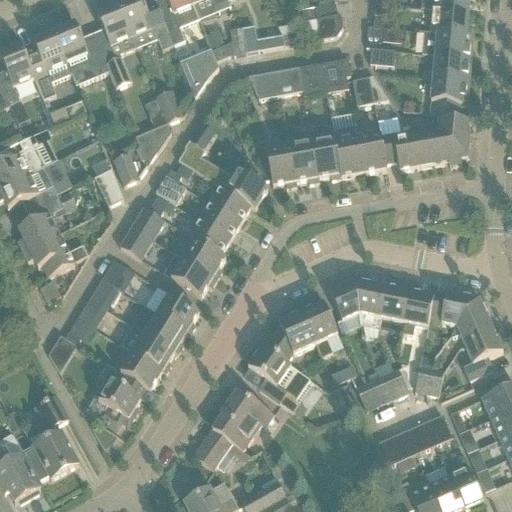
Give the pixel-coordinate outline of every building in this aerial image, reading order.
[(156,15),(159,23),(160,22),(173,52),(185,47),(179,33),(199,25),(188,0),(164,0),(168,10),(156,15)] [(188,0),(199,25),(230,12),(227,5),(224,0),(188,0)] [(375,0),(375,11),(385,11),(386,1),(397,2),(397,0),(375,0)] [(432,15),(468,18),(469,0),(433,0),(433,4),(421,3),(420,13),(432,15)] [(126,1),(115,5),(135,53),(156,44),(162,57),(173,52),(160,22),(159,23),(150,26),(139,2),(128,7),(126,1)] [(107,15),(96,20),(111,56),(101,60),(100,60),(105,71),(115,95),(131,88),(119,59),(135,53),(115,5),(105,10),(107,15)] [(301,15),(304,27),(316,25),(340,21),(340,20),(336,20),(335,9),(314,12),(301,15)] [(375,11),(373,32),(383,33),(385,11),(375,11)] [(432,15),(430,38),(466,41),(468,18),(432,15)] [(316,25),(304,27),(307,48),(320,46),(316,25)] [(61,28),(51,32),(70,79),(81,78),(82,80),(84,83),(88,84),(91,84),(94,83),(95,82),(97,80),(98,78),(98,74),(105,71),(100,60),(101,60),(96,47),(85,52),(83,47),(75,29),(64,34),(61,28)] [(278,33),(282,41),(284,52),(297,50),(293,30),(278,33)] [(254,31),(240,33),(242,38),(246,59),(284,52),(282,41),(256,46),(254,31)] [(40,66),(29,70),(34,83),(43,106),(55,101),(50,89),(71,80),(70,79),(51,32),(40,36),(43,42),(32,47),(40,66)] [(367,32),(366,42),(382,44),(383,33),(373,32),(367,32)] [(218,34),(204,40),(211,55),(216,67),(228,61),(234,61),(246,59),(242,38),(240,33),(229,35),(231,47),(224,50),(218,34)] [(430,38),(423,38),(422,58),(435,60),(435,61),(470,64),(472,41),(466,41),(430,38)] [(0,80),(0,94),(9,113),(19,107),(12,92),(34,83),(29,70),(19,46),(8,50),(10,56),(0,60),(0,62),(6,77),(0,80)] [(371,54),(369,70),(393,72),(395,56),(371,54)] [(216,67),(211,55),(179,68),(195,105),(209,84),(219,73),(216,67)] [(435,61),(433,84),(468,87),(470,64),(435,61)] [(347,65),(320,70),(325,99),(348,95),(346,83),(350,82),(347,65)] [(325,99),(320,70),(298,74),(302,98),(303,103),(325,99)] [(302,98),(298,74),(275,78),(280,102),(302,98)] [(280,102),(275,78),(249,83),(258,106),(280,102)] [(389,105),(374,82),(369,83),(373,102),(374,108),(389,105)] [(369,83),(352,86),(355,106),(356,112),(374,108),(373,102),(369,83)] [(432,107),(431,119),(459,122),(460,110),(466,110),(468,87),(433,84),(431,107),(432,107)] [(0,117),(9,113),(0,94),(0,117)] [(156,103),(167,129),(167,130),(182,124),(171,97),(156,103)] [(437,138),(414,142),(420,173),(449,168),(449,172),(461,170),(460,166),(467,165),(470,128),(438,126),(437,138)] [(135,143),(147,173),(171,138),(167,130),(167,129),(135,143)] [(309,134),(309,135),(318,184),(330,182),(331,186),(341,184),(332,136),(333,136),(332,131),(327,132),(327,130),(323,130),(320,129),(317,130),(314,131),(310,133),(309,134)] [(292,131),(285,132),(288,154),(289,153),(295,188),(296,188),(308,186),(308,190),(319,188),(318,184),(309,135),(294,138),(292,131)] [(354,132),(333,136),(332,136),(341,184),(363,180),(357,145),(356,145),(354,132)] [(378,134),(380,141),(386,170),(397,168),(399,177),(420,173),(414,142),(394,145),(393,140),(391,132),(378,134)] [(0,195),(42,174),(41,171),(43,170),(35,153),(51,144),(46,135),(28,144),(17,149),(23,160),(18,162),(0,170),(0,195)] [(380,141),(357,145),(363,180),(387,175),(386,170),(380,141)] [(178,167),(182,169),(193,176),(221,194),(250,212),(250,213),(255,216),(268,195),(238,177),(233,184),(201,164),(205,157),(189,147),(184,154),(185,155),(178,167)] [(289,153),(288,154),(266,158),(272,192),(285,190),(286,194),(297,192),(296,188),(295,188),(289,153)] [(113,167),(116,174),(124,192),(139,186),(128,161),(113,167)] [(98,174),(101,179),(111,173),(107,165),(101,167),(98,174)] [(170,175),(165,182),(179,191),(183,183),(187,185),(193,176),(182,169),(176,179),(170,175)] [(42,174),(0,195),(0,207),(3,206),(7,215),(25,206),(38,200),(42,198),(47,208),(58,203),(56,199),(60,196),(57,190),(52,188),(45,173),(43,175),(42,174)] [(111,176),(96,183),(109,213),(123,205),(111,176)] [(155,198),(158,200),(176,211),(182,201),(175,197),(179,191),(165,182),(155,198)] [(221,194),(210,210),(240,229),(250,213),(250,212),(221,194)] [(158,200),(148,217),(159,223),(163,216),(170,220),(176,211),(158,200)] [(58,203),(47,208),(52,219),(56,217),(57,221),(71,215),(64,201),(58,203)] [(210,210),(200,226),(230,245),(240,229),(210,210)] [(144,214),(132,233),(152,246),(164,227),(158,223),(159,223),(148,217),(144,214)] [(17,248),(22,258),(58,240),(48,221),(36,227),(18,236),(23,245),(17,248)] [(190,243),(195,246),(220,261),(230,245),(200,226),(190,243)] [(152,246),(132,233),(120,253),(140,266),(152,246)] [(58,240),(22,258),(27,268),(33,265),(37,275),(42,272),(48,284),(74,271),(73,269),(88,262),(82,251),(68,259),(58,240)] [(195,246),(183,265),(216,286),(221,277),(218,275),(225,264),(220,261),(195,246)] [(216,286),(183,265),(171,285),(200,303),(207,293),(210,295),(216,286)] [(114,266),(101,286),(119,297),(127,284),(120,280),(125,273),(114,266)] [(101,286),(89,305),(107,316),(119,297),(101,286)] [(328,298),(342,328),(359,320),(355,286),(328,298)] [(384,292),(355,286),(359,320),(361,320),(360,330),(363,330),(362,332),(375,334),(375,333),(379,334),(380,324),(378,324),(384,292)] [(40,294),(48,310),(61,304),(52,288),(40,294)] [(378,324),(380,324),(402,329),(409,297),(384,292),(378,324)] [(409,297),(402,329),(404,329),(401,339),(412,341),(413,331),(427,334),(429,327),(435,298),(424,296),(423,300),(409,297)] [(435,298),(429,327),(440,329),(440,330),(456,333),(479,305),(447,298),(446,300),(435,298)] [(169,300),(157,319),(156,320),(186,339),(189,341),(195,332),(192,330),(199,319),(169,300)] [(89,305),(77,325),(95,336),(107,316),(89,305)] [(479,305),(456,333),(452,338),(451,341),(452,343),(459,340),(463,348),(492,335),(479,305)] [(323,308),(301,318),(315,350),(321,362),(332,357),(327,345),(337,341),(323,308)] [(144,312),(132,332),(174,358),(177,360),(183,351),(180,349),(186,339),(156,320),(157,319),(144,312)] [(279,332),(264,353),(286,369),(292,360),(315,350),(301,318),(278,328),(279,332)] [(95,336),(77,325),(65,345),(76,351),(81,344),(88,348),(95,336)] [(174,358),(132,332),(120,352),(132,359),(162,377),(162,378),(165,380),(171,371),(168,369),(174,358)] [(492,335),(463,348),(472,370),(463,374),(469,387),(493,376),(487,364),(502,358),(492,335)] [(286,369),(264,353),(262,352),(247,373),(265,385),(258,395),(275,407),(292,418),(299,408),(295,405),(310,385),(286,369)] [(420,371),(432,373),(435,360),(422,358),(420,371)] [(120,379),(145,394),(150,397),(162,378),(162,377),(132,359),(120,379)] [(393,377),(387,380),(397,404),(408,399),(400,381),(398,375),(401,374),(397,363),(388,367),(393,377)] [(110,387),(98,407),(90,420),(116,437),(121,429),(128,433),(137,417),(134,415),(140,405),(139,405),(145,394),(120,379),(106,370),(100,380),(110,387)] [(332,391),(354,381),(350,372),(328,382),(332,391)] [(419,373),(418,379),(414,398),(426,401),(431,375),(419,373)] [(431,375),(426,401),(438,403),(443,378),(431,375)] [(376,377),(374,378),(387,408),(397,404),(387,380),(379,384),(376,377)] [(370,387),(366,389),(377,413),(387,408),(374,378),(367,381),(370,387)] [(355,394),(357,397),(366,418),(377,413),(366,389),(355,394)] [(511,391),(481,404),(491,426),(511,416),(511,391)] [(193,463),(210,474),(213,477),(216,472),(222,476),(233,460),(245,468),(249,462),(242,457),(270,418),(250,404),(248,406),(236,397),(223,414),(226,416),(193,463)] [(33,454),(24,459),(40,487),(48,482),(50,486),(78,470),(57,432),(68,425),(56,402),(38,412),(35,414),(51,444),(33,454)] [(511,416),(491,426),(499,446),(511,440),(511,416)] [(442,421),(430,426),(440,449),(452,444),(442,421)] [(430,426),(419,431),(429,454),(440,449),(430,426)] [(419,431),(407,436),(417,459),(429,454),(419,431)] [(101,433),(94,438),(93,438),(104,456),(112,452),(117,443),(101,433)] [(407,436),(395,441),(405,464),(417,459),(407,436)] [(511,440),(499,446),(508,465),(511,463),(511,440)] [(405,464),(395,441),(384,446),(394,469),(405,464)] [(0,491),(1,493),(5,491),(15,509),(19,507),(20,509),(37,500),(36,497),(40,495),(10,442),(0,447),(0,491)] [(384,446),(372,451),(382,475),(394,469),(384,446)] [(469,474),(448,483),(460,511),(472,511),(483,507),(469,474)] [(495,493),(487,474),(477,479),(485,497),(495,493)] [(460,511),(448,483),(428,492),(436,511),(460,511)] [(237,511),(223,488),(209,496),(185,510),(185,511),(237,511)] [(242,511),(269,511),(285,503),(278,488),(240,509),(242,511)] [(407,489),(393,495),(400,511),(436,511),(428,492),(412,499),(407,489)] [(289,511),(285,503),(269,511),(289,511)]
